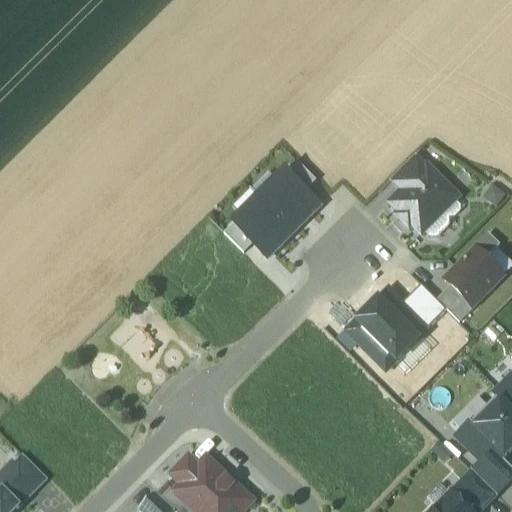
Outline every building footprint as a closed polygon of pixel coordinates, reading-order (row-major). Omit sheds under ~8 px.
[(415,158),(390,183),(401,195),(406,190),(427,170),(415,158)] [(296,164),(285,175),(305,195),(316,183),(296,164)] [(427,170),(406,190),(401,195),(390,206),(398,214),(398,220),(407,229),(412,229),(421,237),(457,200),(427,170)] [(285,175),(259,202),(293,235),(319,209),(305,195),(285,175)] [(267,262),(293,235),(259,202),(233,228),(252,248),(267,262)] [(243,257),(252,248),(233,228),(224,237),(243,257)] [(455,285),(450,290),(471,311),(502,280),(485,263),(499,249),(489,239),(449,279),(455,285)] [(423,335),(445,313),(436,304),(422,289),(399,312),(423,335)] [(445,313),(459,327),(473,313),(471,311),(450,290),(436,304),(445,313)] [(392,366),(423,335),(399,312),(384,296),(353,327),(392,366)] [(511,408),(511,378),(497,394),(500,397),(511,408)] [(491,457),(500,465),(511,452),(511,408),(500,397),(456,441),(481,466),(491,457)] [(472,475),(496,499),(511,482),(511,477),(500,465),(491,457),(481,466),(472,475)] [(23,459),(14,467),(21,474),(30,466),(23,459)] [(189,511),(245,511),(252,506),(206,462),(197,471),(188,463),(172,480),(181,488),(173,496),(189,511)] [(0,476),(0,511),(15,511),(29,499),(13,483),(21,474),(14,467),(12,465),(0,476)] [(46,482),(30,466),(21,474),(13,483),(29,499),(46,482)] [(472,475),(449,498),(463,511),(481,511),(496,499),(472,475)] [(167,490),(158,499),(171,511),(189,511),(173,496),(167,490)] [(154,495),(138,511),(171,511),(158,499),(154,495)] [(463,511),(449,498),(434,511),(463,511)]
